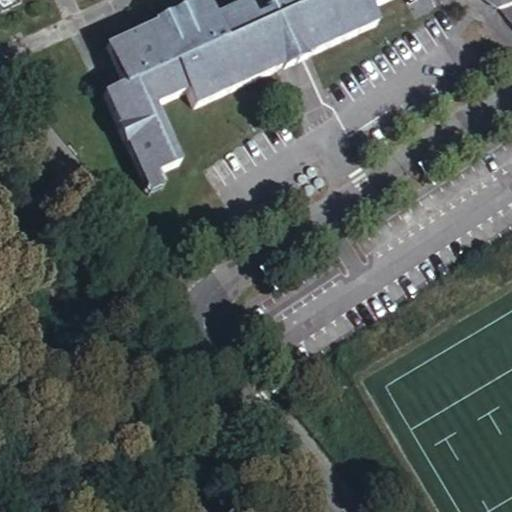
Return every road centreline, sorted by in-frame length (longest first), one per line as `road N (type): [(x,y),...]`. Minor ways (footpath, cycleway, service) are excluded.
road 1 (unclassified): [(208,305),(232,275),(511,96)]
road 2 (unclassified): [(208,305),(174,286),(0,93)]
road 3 (unclassified): [(344,511),(223,355),(208,305)]
